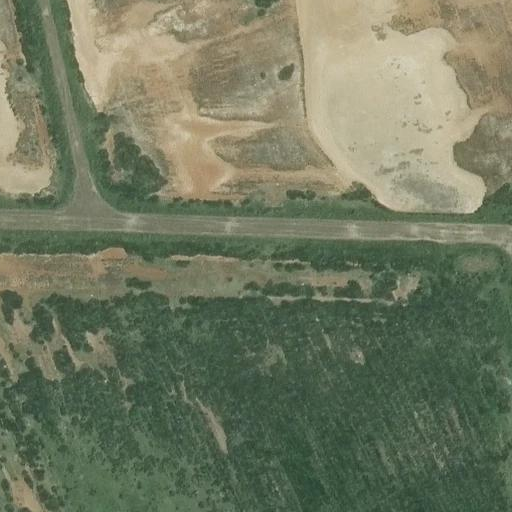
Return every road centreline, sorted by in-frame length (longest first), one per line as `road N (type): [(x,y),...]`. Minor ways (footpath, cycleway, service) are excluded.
road 1 (track): [(0,214),(511,231)]
road 2 (track): [(94,217),(44,0)]
